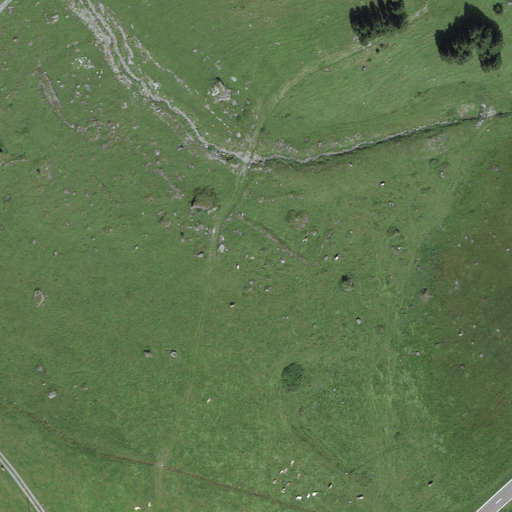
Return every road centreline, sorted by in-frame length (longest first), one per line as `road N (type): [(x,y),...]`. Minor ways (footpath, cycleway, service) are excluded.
road 1 (track): [(213,270),(250,153),(283,93),(302,73),(384,43),(442,0)]
road 2 (track): [(213,270),(158,478),(159,511)]
